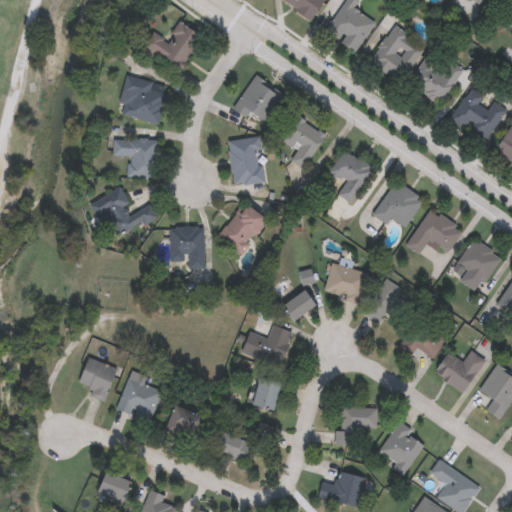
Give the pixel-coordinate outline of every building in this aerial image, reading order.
[(231,186),(226,141),(257,138),(262,183),(231,186)] [(155,179),(128,178),(128,157),(111,157),(112,139),(156,140),(155,179)] [(336,197),(344,183),(329,174),(342,151),(372,168),(351,205),(336,197)] [(88,204),(118,189),(131,214),(150,204),(156,218),(116,238),(104,215),(96,220),(88,204)] [(216,238),(242,203),(267,221),(241,256),(216,238)] [(169,260),(169,227),(202,227),(202,268),(186,268),(186,260),(169,260)] [(368,275),(359,304),(324,293),(335,257),(352,263),(350,269),(368,275)] [(380,325),(364,316),(384,280),(400,289),(380,325)] [(292,322),(281,306),(304,290),(315,305),(292,322)] [(416,348),(409,358),(395,347),(414,320),(444,342),(431,359),(416,348)] [(291,332),(278,368),(240,354),(248,333),(266,339),(272,325),(291,332)] [(463,362),(469,352),(485,362),(465,395),(432,376),(446,352),(463,362)] [(85,394),(88,386),(78,382),(87,359),(115,370),(103,402),(85,394)] [(115,410),(127,378),(161,391),(148,423),(115,410)] [(272,411),(250,405),(257,379),(279,385),(272,411)] [(164,431),(172,406),(201,415),(193,440),(164,431)] [(369,408),(368,431),(357,431),(357,446),(333,446),(334,431),(340,431),(341,408),(369,408)] [(413,432),(408,438),(422,447),(402,477),(389,468),(394,462),(378,452),(397,422),(413,432)] [(248,442),(242,460),(213,451),(219,433),(248,442)] [(478,487),(461,511),(455,511),(435,498),(444,485),(428,474),(437,460),(478,487)] [(321,482),(334,486),(338,471),(365,478),(357,508),(317,498),(321,482)] [(120,504),(96,492),(105,472),(129,484),(120,504)] [(175,511),(139,511),(147,491),(164,497),(162,505),(176,510),(175,511)] [(411,511),(419,497),(444,511),(443,511),(411,511)]
